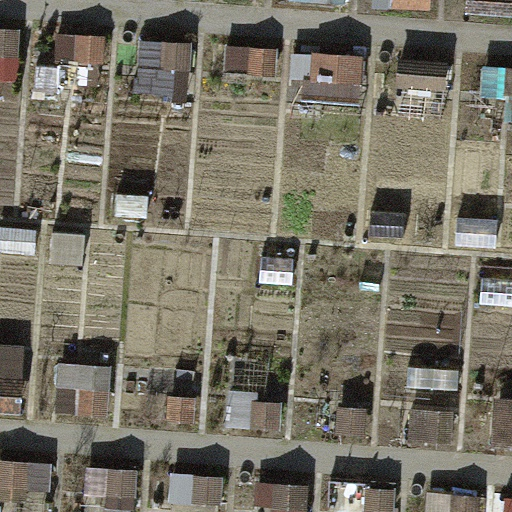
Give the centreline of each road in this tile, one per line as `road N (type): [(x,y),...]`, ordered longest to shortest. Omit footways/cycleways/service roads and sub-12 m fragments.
road 1 (track): [(0,431),(511,470)]
road 2 (track): [(511,39),(0,1)]
